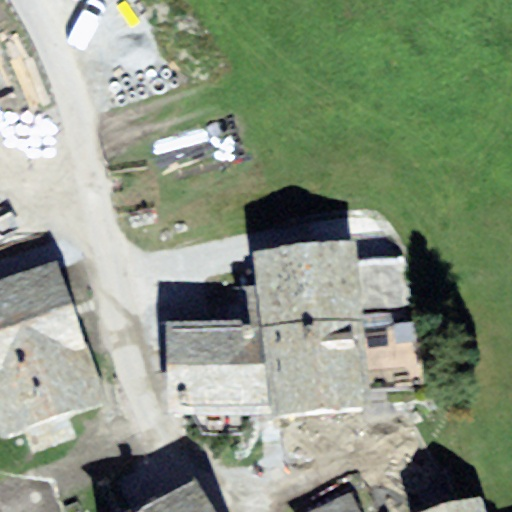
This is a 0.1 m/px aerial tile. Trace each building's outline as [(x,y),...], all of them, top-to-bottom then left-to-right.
[(269,413),(370,407),(359,241),(255,247),(257,286),(239,287),(241,320),(262,318),(269,413)] [(69,417),(108,402),(55,260),(0,280),(0,431),(2,439),(24,431),(33,454),(77,438),(69,417)] [(165,325),(171,420),(269,413),(262,318),(241,320),(165,325)] [(128,511),(211,511),(192,477),(128,511)] [(361,511),(353,492),(307,511),(361,511)] [(422,511),(488,511),(484,495),(422,511)]
